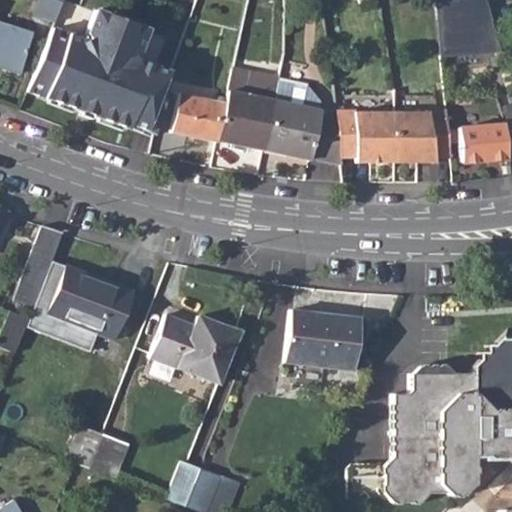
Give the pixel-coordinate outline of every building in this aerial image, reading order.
[(433,3),(440,59),(475,55),(471,26),(493,24),(485,0),(453,0),(453,1),(433,3)] [(83,30),(74,34),(49,24),(24,88),(125,127),(126,122),(143,128),(152,131),(172,71),(163,67),(141,59),(138,52),(149,23),(94,2),(83,30)] [(0,62),(18,69),(30,31),(0,21),(0,62)] [(503,52),(493,24),(471,26),(475,55),(503,52)] [(262,150),(309,159),(309,157),(343,164),(342,158),(342,152),(340,134),(338,111),(314,113),(316,103),(308,89),(277,82),(273,100),(262,150)] [(225,103),(216,140),(262,150),(273,100),(228,91),(225,103)] [(216,140),(225,103),(178,93),(169,132),(215,142),(216,140)] [(393,112),(396,162),(435,161),(434,156),(449,156),(444,109),(393,112)] [(342,152),(342,158),(358,157),(358,163),(396,162),(393,112),(338,111),(340,134),(342,152)] [(458,127),(461,159),(506,156),(502,122),(458,127)] [(0,234),(9,214),(0,210),(0,234)] [(41,228),(22,279),(41,286),(61,234),(41,228)] [(47,314),(112,339),(131,291),(66,265),(47,314)] [(34,305),(41,286),(22,279),(14,297),(34,305)] [(294,307),(363,312),(365,291),(295,285),(294,307)] [(0,339),(0,344),(15,352),(29,317),(13,310),(0,339)] [(321,369),(352,373),(359,321),(288,311),(282,363),(321,369)] [(147,356),(216,385),(236,332),(195,316),(191,326),(164,315),(147,356)] [(511,511),(511,330),(504,331),(489,347),(481,346),(481,353),(474,352),(474,363),(468,367),(468,374),(405,374),(405,395),(386,396),(385,468),(346,467),(346,494),(381,493),(381,496),(384,496),(390,502),(417,502),(423,495),(446,495),(448,499),(461,499),(474,485),(474,460),(505,459),(511,466),(511,509),(500,509),(497,511),(511,511)] [(321,369),(282,363),(280,377),(295,379),(294,385),(319,389),(321,369)] [(66,459),(89,468),(103,434),(79,424),(66,459)] [(89,468),(115,478),(128,444),(103,434),(89,468)] [(165,497),(183,504),(198,464),(180,457),(165,497)] [(202,467),(198,464),(183,504),(202,511),(222,511),(235,480),(202,467)] [(0,511),(20,511),(13,498),(0,505),(0,511)]
